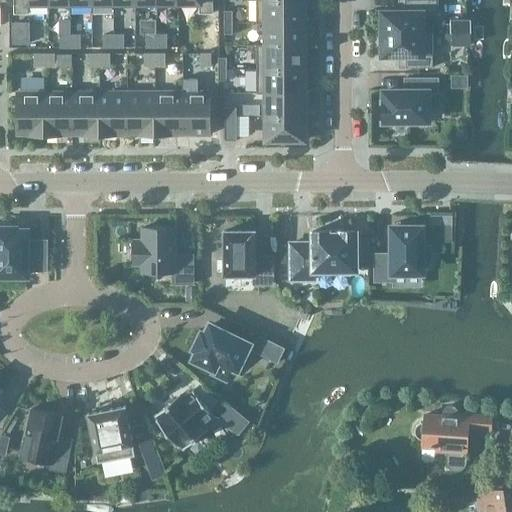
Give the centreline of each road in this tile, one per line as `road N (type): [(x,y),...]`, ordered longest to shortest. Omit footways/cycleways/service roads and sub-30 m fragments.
road 1 (residential): [(75,292),(22,311),(13,329),(26,360),(48,369),(77,371),(135,353),(141,318),(102,295)]
road 2 (residential): [(341,178),(73,182)]
road 3 (residential): [(341,178),(340,0)]
road 4 (residential): [(511,184),(341,178)]
